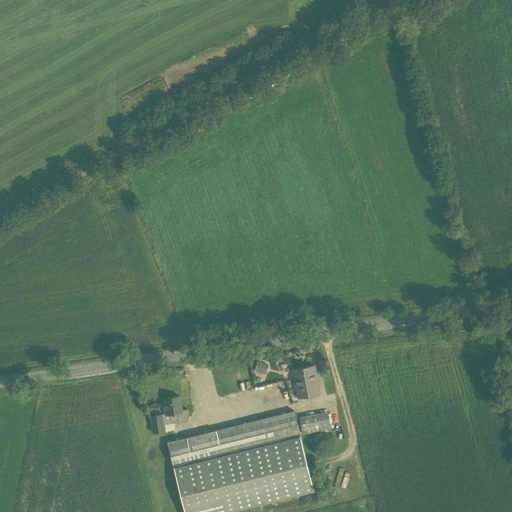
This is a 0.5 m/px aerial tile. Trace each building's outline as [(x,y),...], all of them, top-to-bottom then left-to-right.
[(511,400),(511,375),(510,370),(511,369),(511,353),(510,346),(497,350),(511,400)] [(298,397),(320,393),(314,365),(293,369),(298,397)] [(182,410),(180,395),(165,398),(166,403),(163,403),(165,415),(169,414),(170,423),(186,420),(189,416),(188,409),(182,410)] [(153,415),(153,409),(149,409),(150,416),(153,433),(166,431),(163,413),(153,415)] [(184,511),(227,511),(314,491),(294,410),(168,442),(184,511)] [(320,433),(332,431),(328,411),(300,417),(303,434),(320,431),(320,433)]
